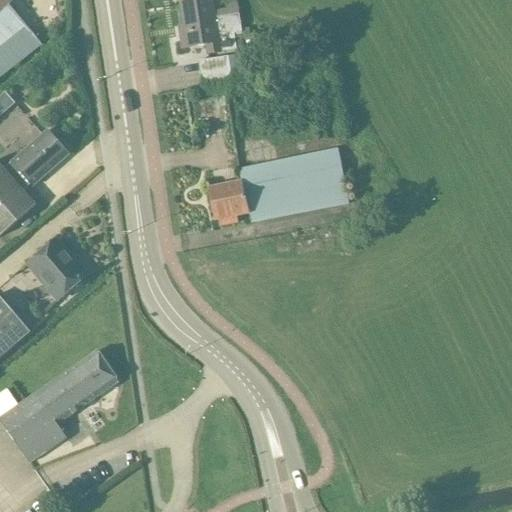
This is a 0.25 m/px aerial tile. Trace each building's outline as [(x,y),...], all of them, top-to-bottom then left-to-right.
[(0,0),(0,78),(41,46),(36,39),(39,36),(36,38),(9,6),(13,2),(10,0),(0,0)] [(236,49),(236,48),(243,47),(244,54),(198,61),(202,84),(251,76),(247,54),(253,53),(249,28),(241,29),(239,14),(216,18),(213,0),(199,0),(181,3),(186,33),(180,34),(183,49),(207,45),(209,55),(221,53),(221,52),(236,49)] [(48,131),(25,151),(4,170),(0,165),(0,236),(36,205),(23,190),(31,183),(34,187),(70,155),(48,131)] [(236,216),(249,213),(251,224),(349,206),(339,149),(239,167),(242,183),(210,190),(216,220),(218,219),(220,227),(238,224),(236,216)] [(28,265),(59,301),(88,277),(73,260),(70,263),(53,244),(28,265)] [(0,297),(0,359),(31,333),(0,297)] [(119,383),(98,353),(0,420),(30,464),(67,438),(57,425),(119,383)]
